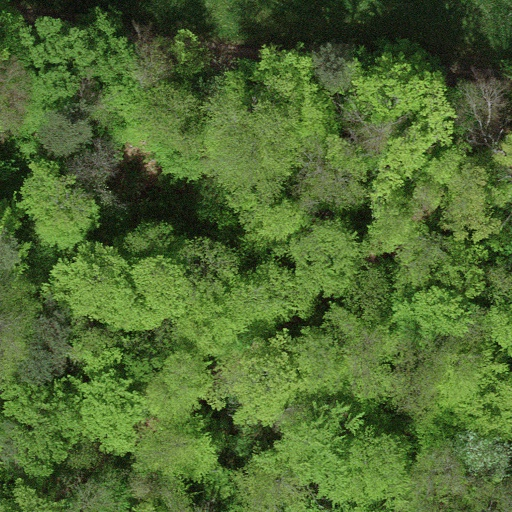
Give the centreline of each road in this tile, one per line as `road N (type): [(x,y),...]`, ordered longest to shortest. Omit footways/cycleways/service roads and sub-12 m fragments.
road 1 (track): [(478,72),(452,160),(430,203),(393,240),(28,511)]
road 2 (track): [(0,4),(511,77)]
